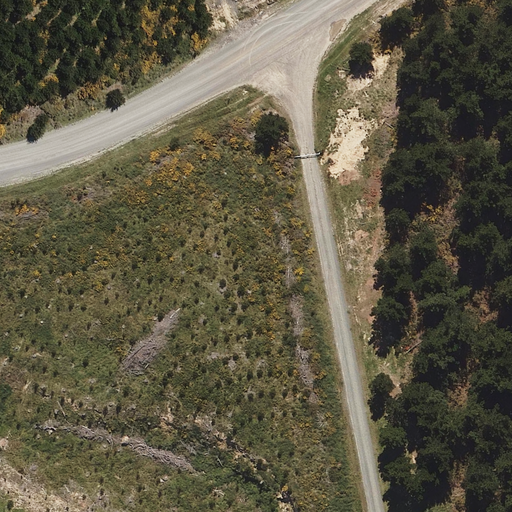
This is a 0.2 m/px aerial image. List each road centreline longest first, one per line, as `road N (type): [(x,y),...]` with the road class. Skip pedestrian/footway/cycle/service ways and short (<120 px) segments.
road 1 (unclassified): [(265,42),(366,511)]
road 2 (unclassified): [(0,152),(265,42)]
